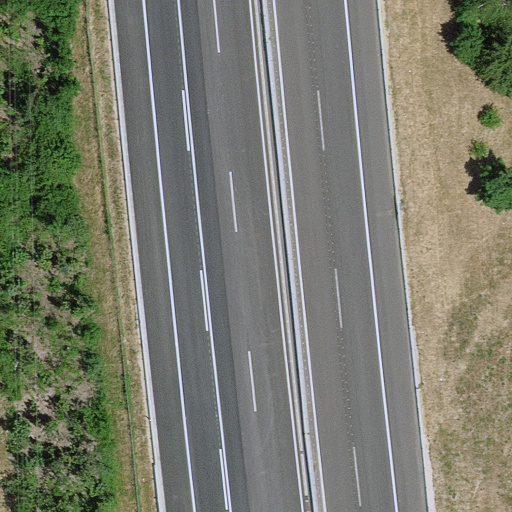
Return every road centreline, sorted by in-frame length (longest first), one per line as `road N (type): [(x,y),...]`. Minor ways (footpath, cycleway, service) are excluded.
road 1 (motorway): [(364,511),(311,0)]
road 2 (motorway): [(211,0),(263,511)]
